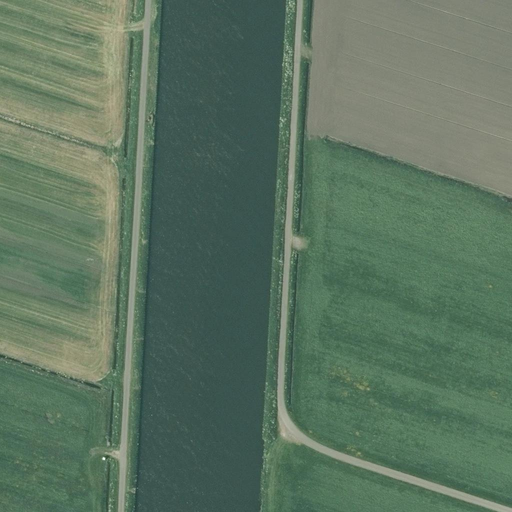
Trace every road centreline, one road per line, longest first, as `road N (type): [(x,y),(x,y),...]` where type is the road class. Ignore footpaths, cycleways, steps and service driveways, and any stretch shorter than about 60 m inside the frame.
road 1 (unclassified): [(506,511),(326,451),(283,417),(299,0)]
road 2 (unclassified): [(113,511),(143,0)]
